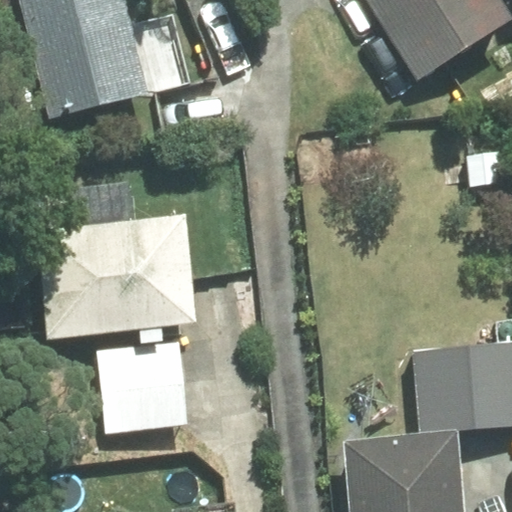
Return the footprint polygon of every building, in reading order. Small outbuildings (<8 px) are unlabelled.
[(130,0),(21,0),(52,123),(155,97),(130,0)] [(365,0),(417,82),(511,22),(511,10),(505,0),(365,0)] [(49,343),(200,327),(188,220),(38,235),(49,343)] [(0,328),(28,330),(30,264),(0,263),(0,328)] [(185,429),(177,346),(94,354),(102,436),(185,429)] [(466,511),(461,439),(511,435),(511,351),(414,358),(420,442),(344,448),(348,511),(466,511)]
